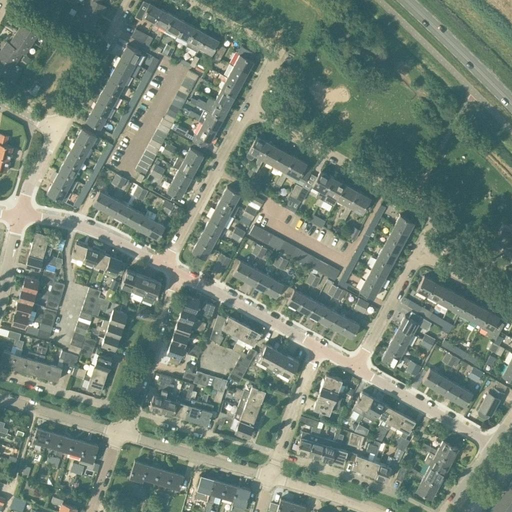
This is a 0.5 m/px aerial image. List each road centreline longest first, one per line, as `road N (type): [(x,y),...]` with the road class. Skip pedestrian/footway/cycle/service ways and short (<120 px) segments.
road 1 (residential): [(415,253),(429,213),(414,199),(247,108)]
road 2 (residential): [(163,262),(247,108)]
road 3 (residential): [(247,108),(273,57),(268,46),(182,0)]
road 4 (residential): [(431,511),(276,453)]
road 5 (residential): [(319,345),(175,268)]
road 6 (residential): [(494,444),(355,366)]
road 7 (residential): [(270,477),(121,434)]
road 8 (residential): [(163,262),(72,222),(19,215)]
road 9 (residential): [(276,453),(132,411)]
road 10 (residential): [(59,132),(129,0)]
road 11 (residential): [(132,411),(175,268)]
road 12 (primary): [(511,104),(404,0)]
road 13 (residential): [(132,411),(0,375)]
road 14 (residential): [(355,366),(415,253)]
road 15 (residential): [(121,434),(0,398)]
